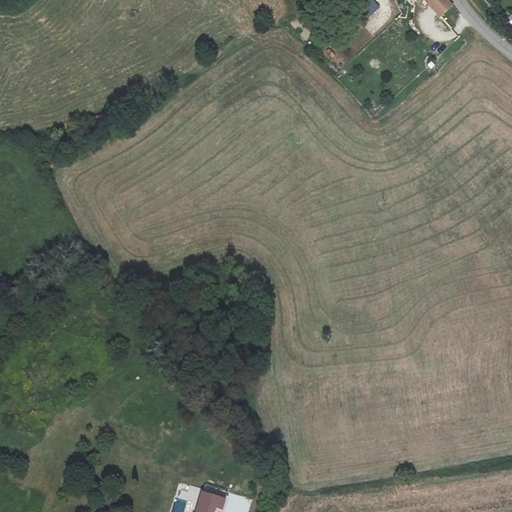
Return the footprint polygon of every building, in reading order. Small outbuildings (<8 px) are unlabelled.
[(331,0),(329,3),(361,33),(384,7),(376,0),(331,0)] [(440,0),(422,0),(421,1),(419,3),(439,22),(451,12),(440,0)] [(374,59),(370,65),(377,70),(381,63),(374,59)] [(103,114),(93,117),(95,125),(105,122),(103,114)] [(202,511),(225,511),(226,510),(224,509),(225,504),(206,499),(202,511)]
